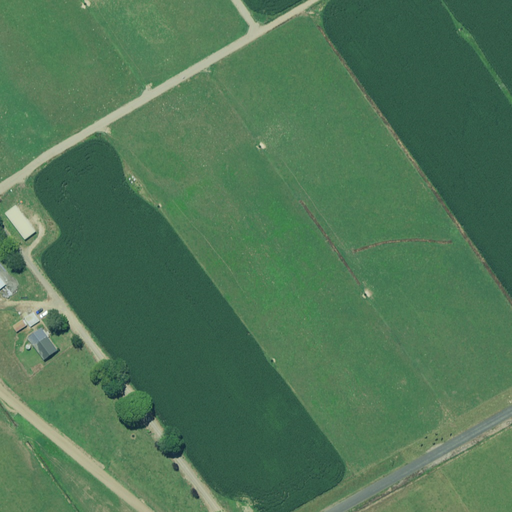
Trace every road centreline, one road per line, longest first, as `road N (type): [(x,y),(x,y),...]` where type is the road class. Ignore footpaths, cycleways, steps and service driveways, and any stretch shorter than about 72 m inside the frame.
road 1 (unclassified): [(332,511),(511,410)]
road 2 (track): [(0,392),(147,511)]
